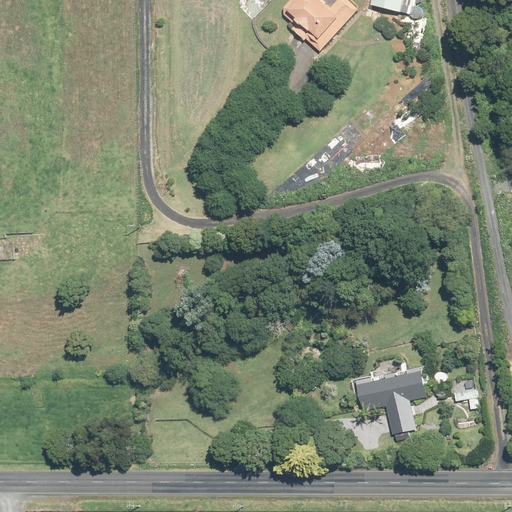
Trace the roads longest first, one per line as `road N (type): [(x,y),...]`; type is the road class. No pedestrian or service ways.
road 1 (tertiary): [(511,482),(0,481)]
road 2 (unknown): [(511,309),(462,0)]
